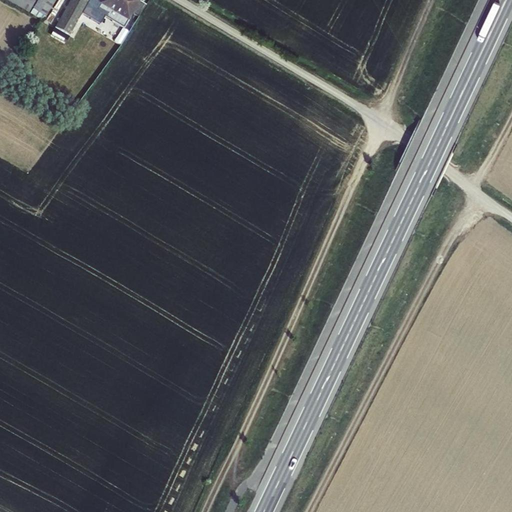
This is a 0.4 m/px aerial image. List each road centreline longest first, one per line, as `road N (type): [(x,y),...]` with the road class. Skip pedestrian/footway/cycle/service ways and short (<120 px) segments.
road 1 (primary): [(506,0),(264,511)]
road 2 (track): [(241,489),(233,456),(429,0)]
road 3 (track): [(511,114),(308,511)]
road 4 (unclassified): [(511,220),(358,107),(180,0)]
